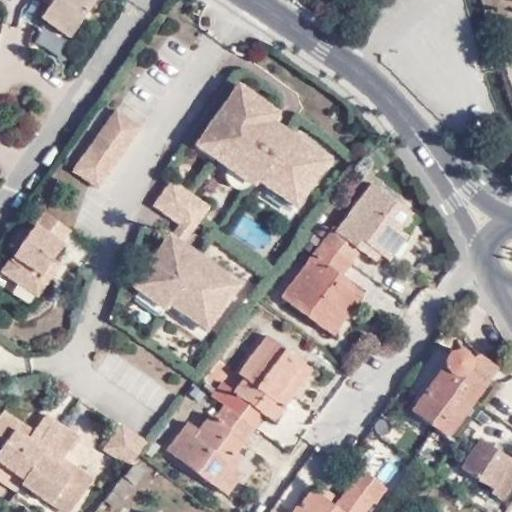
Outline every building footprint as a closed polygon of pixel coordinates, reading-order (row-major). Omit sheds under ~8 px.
[(46,0),(49,2),(43,9),(72,29),(91,0),(46,0)] [(251,99),(258,88),(245,81),(238,90),(251,99)] [(220,151),(234,162),(235,161),(253,137),(277,102),(258,88),(251,99),(238,90),(208,134),(225,145),(220,151)] [(334,155),(289,124),(278,138),(268,131),(278,116),(284,108),(281,105),(277,102),(253,137),(235,161),(257,178),(259,179),(264,172),(276,181),(280,176),(307,194),(334,155)] [(145,123),(125,109),(120,107),(79,167),(103,184),(145,123)] [(278,138),(289,124),(283,120),(278,116),(268,131),(278,138)] [(217,156),(220,151),(225,145),(208,134),(201,143),(217,156)] [(234,162),(255,179),(257,178),(235,161),(234,162)] [(249,182),(255,179),(234,162),(232,167),(232,172),(235,176),(240,180),(244,182),(249,182)] [(198,227),(205,217),(216,202),(179,175),(160,201),(186,220),(198,227)] [(299,204),(307,194),(280,176),(276,181),(273,185),(299,204)] [(384,244),(401,221),(412,205),(372,177),(337,226),(333,223),(287,289),(330,320),(355,284),(338,271),(343,264),(359,242),(367,232),(384,244)] [(74,226),(49,209),(8,268),(41,292),(54,275),(47,270),(59,256),(67,243),(66,238),(74,226)] [(189,240),(198,227),(186,220),(178,232),(189,240)] [(409,227),(401,221),(384,244),(393,251),(409,227)] [(176,231),(173,235),(187,245),(189,240),(178,232),(176,231)] [(377,254),(384,244),(367,232),(359,242),(377,254)] [(173,235),(172,237),(142,280),(148,284),(162,295),(167,289),(176,296),(189,305),(193,298),(218,316),(244,279),(200,247),(191,257),(186,253),(191,247),(187,245),(173,235)] [(189,240),(187,245),(191,247),(186,253),(191,257),(200,247),(195,244),(189,240)] [(47,270),(54,275),(65,261),(59,256),(47,270)] [(338,271),(355,284),(361,276),(343,264),(338,271)] [(162,295),(148,284),(143,291),(167,309),(172,302),(162,295)] [(355,284),(330,320),(338,326),(364,289),(355,284)] [(162,295),(172,302),(176,296),(167,289),(162,295)] [(210,327),(218,316),(193,298),(189,305),(185,310),(210,327)] [(283,397),(310,359),(272,333),(244,371),(247,375),(236,390),(225,382),(216,395),(226,402),(216,416),(213,414),(200,429),(190,422),(170,450),(221,489),(240,464),(233,459),(241,449),(268,412),(280,420),(292,404),(283,397)] [(449,436),(489,382),(469,368),(481,350),(467,340),(449,357),(449,367),(415,411),(449,436)] [(469,368),(489,382),(502,365),(481,350),(469,368)] [(319,366),(310,359),(283,397),(292,404),(319,366)] [(0,421),(0,453),(32,475),(70,422),(53,410),(39,429),(35,435),(23,426),(27,420),(10,408),(0,421)] [(39,429),(27,420),(23,426),(35,435),(39,429)] [(137,463),(140,458),(154,438),(128,420),(127,422),(111,445),(137,463)] [(391,430),(392,427),(391,425),(389,422),(387,421),(384,420),(381,420),(379,422),(377,424),(376,427),(376,430),(377,432),(379,435),(382,436),(385,436),(388,435),(390,433),(391,430)] [(32,475),(29,479),(74,511),(75,511),(99,477),(82,465),(78,471),(66,462),(70,456),(86,432),(70,422),(32,475)] [(511,454),(481,434),(461,464),(493,485),(492,487),(503,495),(511,480),(511,454)] [(248,454),(241,449),(233,459),(240,464),(248,454)] [(78,471),(82,465),(70,456),(66,462),(78,471)] [(240,464),(221,489),(228,494),(247,469),(240,464)] [(125,480),(138,489),(147,477),(134,467),(125,480)] [(294,511),(362,511),(375,495),(378,497),(388,484),(370,470),(359,484),(355,481),(336,505),(331,500),(320,492),(309,484),(297,500),(301,503),(294,511)] [(114,495),(128,504),(138,489),(125,480),(114,495)] [(324,487),(320,492),(331,500),(336,496),(324,487)] [(114,495),(108,505),(117,511),(122,511),(128,504),(114,495)]
